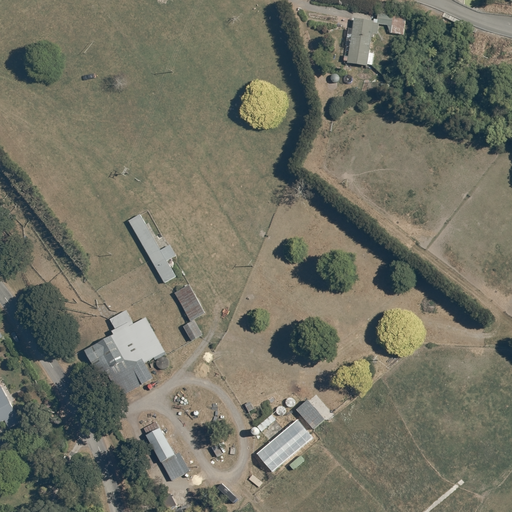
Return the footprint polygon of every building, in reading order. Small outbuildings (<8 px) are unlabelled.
[(344,63),(366,67),(366,65),(373,66),(375,52),(369,51),(372,33),(377,33),(378,24),(352,19),(349,39),(344,63)] [(174,257),(167,246),(159,251),(139,215),(128,222),(163,284),(174,277),(165,262),(174,257)] [(205,314),(190,285),(176,292),(192,321),(205,314)] [(144,364),(153,359),(154,360),(165,353),(164,351),(162,349),(145,318),(134,324),(126,310),(109,320),(115,329),(111,332),(113,335),(84,351),(98,375),(106,370),(121,397),(153,379),(144,364)] [(202,336),(193,321),(182,328),(191,342),(202,336)] [(0,423),(6,421),(10,428),(22,422),(0,384),(0,423)] [(324,420),(307,401),(295,411),(313,430),(324,420)] [(312,439),(297,420),(255,455),(271,473),(312,439)] [(155,422),(141,429),(160,464),(170,482),(188,472),(178,454),(173,456),(155,422)]
